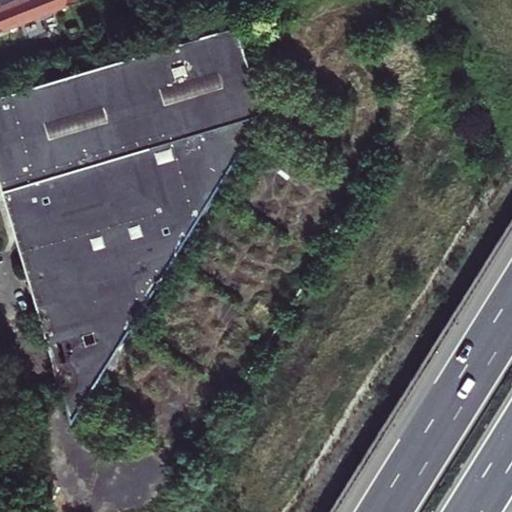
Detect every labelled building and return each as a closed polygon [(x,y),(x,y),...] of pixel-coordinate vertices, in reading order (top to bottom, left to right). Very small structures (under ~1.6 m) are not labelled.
[(0,0),(0,31),(68,5),(66,0),(0,0)] [(186,0),(190,9),(219,0),(186,0)] [(118,38),(155,25),(150,11),(113,24),(118,38)] [(0,180),(63,393),(96,383),(264,112),(237,24),(0,93),(0,180)] [(96,383),(63,393),(72,422),(96,383)]
